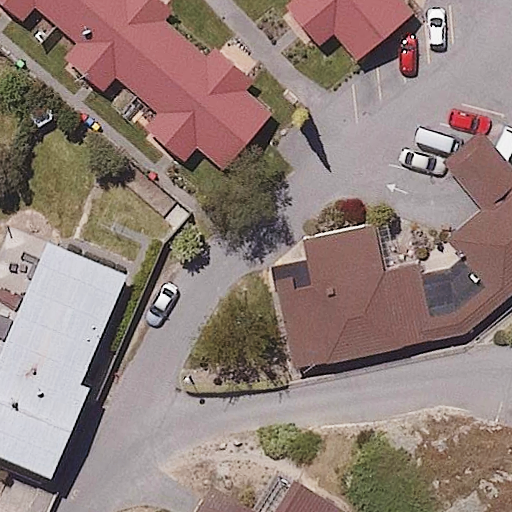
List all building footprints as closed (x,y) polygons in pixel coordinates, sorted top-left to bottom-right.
[(121,65),(165,102),(146,125),(184,158),(204,134),(231,158),(273,107),(246,84),(262,67),(225,36),(210,54),(164,14),(176,0),(8,0),(28,17),(42,0),(45,0),(80,29),(64,48),(106,83),(121,65)] [(415,0),(286,0),(322,41),(340,26),(359,48),(415,0)] [(511,151),(485,118),(446,149),(486,199),(480,211),(448,227),(402,239),(394,209),(273,241),(306,365),(473,321),(511,290),(511,151)] [(44,224),(0,322),(0,443),(62,471),(105,376),(84,367),(130,262),(44,224)] [(341,511),(348,503),(295,468),(264,511),(219,481),(198,511),(341,511)]
